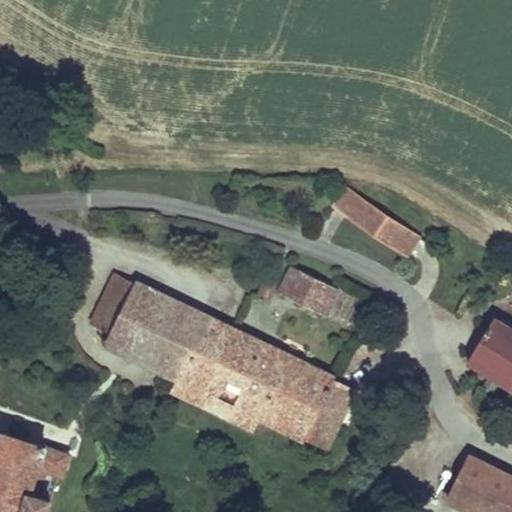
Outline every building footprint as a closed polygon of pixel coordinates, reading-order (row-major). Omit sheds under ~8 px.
[(419,235),(345,185),(331,205),(405,255),(419,235)] [(340,290),(288,266),(276,292),(328,316),(340,290)] [(173,379),(205,311),(133,277),(131,282),(110,272),(87,322),(106,331),(100,345),(173,379)] [(334,372),(205,311),(173,379),(202,393),(196,404),(252,430),(257,421),(302,442),(304,437),(326,448),(352,394),(329,384),(334,372)] [(511,390),(511,325),(492,313),(463,361),(511,390)] [(202,393),(173,379),(168,391),(196,404),(202,393)] [(0,505),(19,511),(42,511),(50,491),(36,486),(42,469),(65,476),(74,450),(0,425),(0,505)] [(511,511),(511,476),(466,453),(443,499),(469,511),(511,511)]
